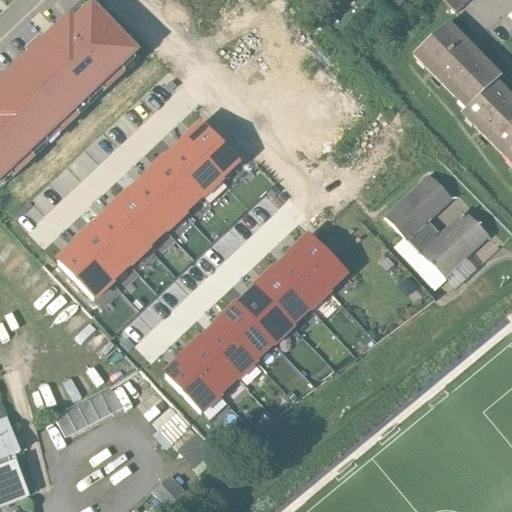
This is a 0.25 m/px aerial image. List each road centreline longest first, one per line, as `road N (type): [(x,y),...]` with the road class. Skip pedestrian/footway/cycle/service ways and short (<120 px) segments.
road 1 (residential): [(205,79),(34,240)]
road 2 (residential): [(315,196),(143,354)]
road 3 (residential): [(315,196),(205,79)]
